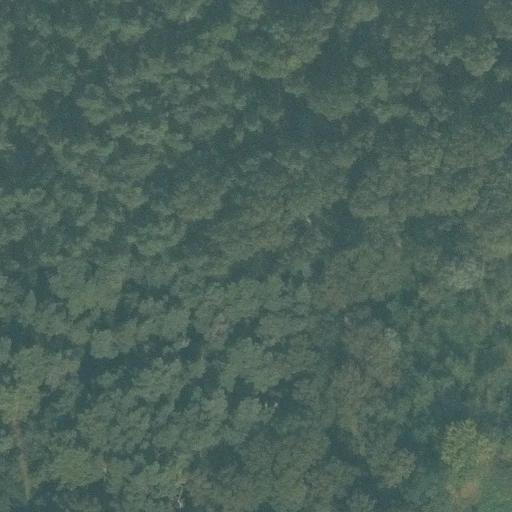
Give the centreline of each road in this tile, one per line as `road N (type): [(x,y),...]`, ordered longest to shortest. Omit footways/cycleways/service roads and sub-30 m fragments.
road 1 (track): [(349,354),(347,285),(287,109),(282,0)]
road 2 (track): [(349,354),(394,511)]
road 3 (track): [(511,15),(376,0)]
